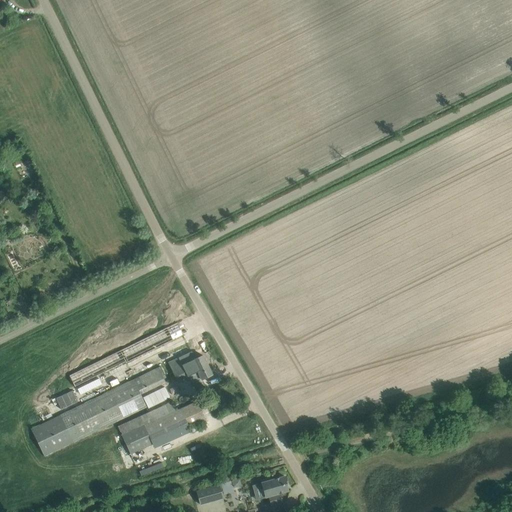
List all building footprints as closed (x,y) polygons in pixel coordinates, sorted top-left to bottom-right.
[(127,361),(183,335),(177,323),(69,376),(74,385),(127,360),(127,361)] [(182,356),(168,363),(173,373),(177,380),(177,381),(187,376),(192,374),(195,380),(194,385),(194,386),(203,382),(202,379),(212,375),(202,356),(195,359),(191,351),(182,356)] [(60,415),(32,429),(44,455),(73,442),(146,407),(141,396),(140,394),(165,382),(163,378),(165,377),(160,367),(60,415)] [(121,435),(129,454),(205,421),(196,401),(175,410),(171,402),(117,426),(121,435)] [(260,483),(252,485),(256,499),(264,497),(269,496),(269,497),(268,497),(271,505),(283,502),(280,494),(280,493),(287,491),(286,485),(287,485),(285,476),(280,478),(270,480),(269,478),(260,481),(260,483)] [(200,504),(223,498),(219,485),(196,492),(200,504)]
